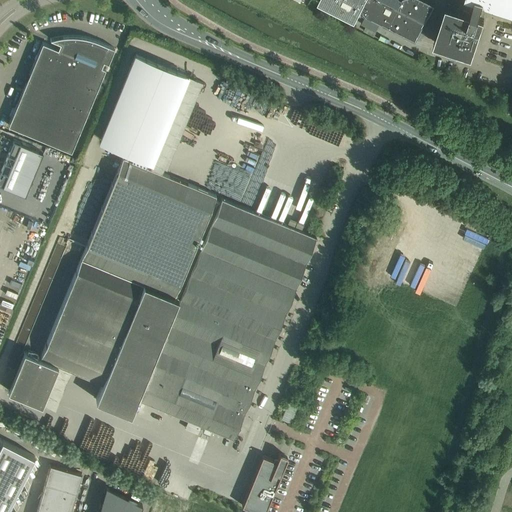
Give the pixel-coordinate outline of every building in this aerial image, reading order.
[(363,13),(366,15),(362,23),(376,30),(380,22),(416,40),(435,3),(428,0),(319,0),(318,2),(355,20),(361,9),(364,11),(363,13)] [(511,0),(466,0),(462,10),(447,5),(434,42),(472,55),(485,17),(484,16),(487,7),(511,14),(511,0)] [(34,62),(8,125),(71,151),(105,68),(101,66),(103,61),(108,63),(114,47),(100,41),(95,39),(91,38),(86,37),(80,36),(74,35),(67,35),(58,37),(50,39),(60,43),(58,48),(43,42),(34,62)] [(24,351),(8,390),(42,404),(58,365),(102,383),(96,399),(131,413),(137,398),(205,426),(204,430),(204,431),(210,434),(212,428),(234,437),(316,237),(316,236),(304,231),(222,197),(220,201),(214,199),(216,194),(148,166),(150,160),(151,160),(186,75),(136,54),(101,140),(127,150),(124,157),(123,156),(86,247),(40,357),(24,351)] [(14,140),(0,173),(0,184),(25,195),(43,152),(27,146),(14,140)] [(0,511),(5,511),(35,455),(3,439),(0,437),(0,511)] [(263,455),(246,497),(243,505),(257,510),(256,511),(257,511),(264,511),(288,455),(281,452),(279,457),(275,455),(273,459),(263,455)] [(70,511),(82,473),(51,464),(36,511),(70,511)] [(96,467),(93,471),(102,476),(108,479),(114,482),(116,478),(96,467)] [(118,479),(115,483),(135,494),(137,489),(118,479)] [(140,511),(143,504),(105,484),(96,511),(140,511)] [(145,492),(142,497),(147,500),(150,494),(145,492)]
